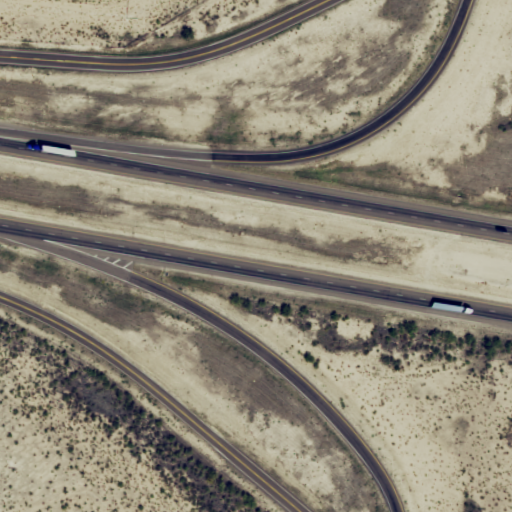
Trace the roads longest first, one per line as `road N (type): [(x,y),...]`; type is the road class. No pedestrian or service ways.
road 1 (motorway): [(0,232),(511,326)]
road 2 (motorway): [(511,219),(0,135)]
road 3 (motorway): [(0,235),(218,314),(282,360),(348,424),(397,511)]
road 4 (motorway): [(470,0),(430,70),(378,124),(322,156),(157,155)]
road 5 (residential): [(0,297),(64,324),(128,366),(295,511)]
road 6 (residential): [(328,0),(218,56),(148,66),(0,53)]
